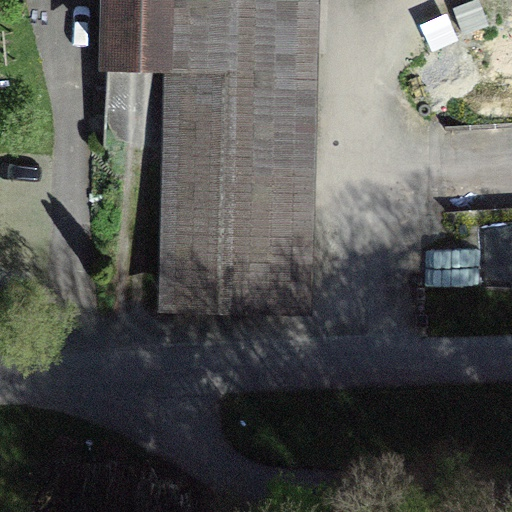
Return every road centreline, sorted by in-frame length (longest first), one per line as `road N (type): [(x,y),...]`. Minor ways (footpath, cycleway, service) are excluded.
road 1 (unclassified): [(511,491),(249,478),(113,385)]
road 2 (unclassified): [(113,385),(511,380)]
